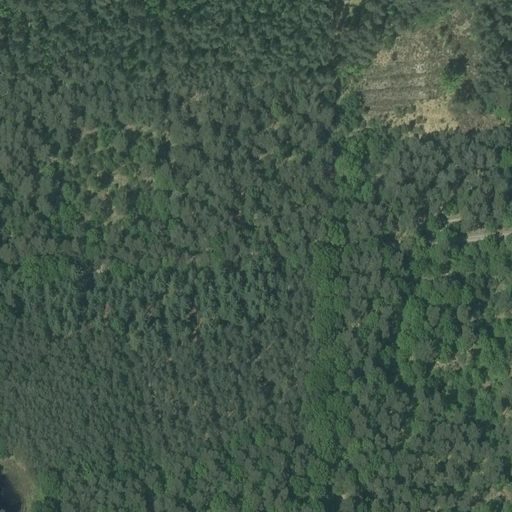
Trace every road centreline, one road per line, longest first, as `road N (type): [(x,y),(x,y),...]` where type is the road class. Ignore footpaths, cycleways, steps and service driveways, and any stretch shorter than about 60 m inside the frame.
road 1 (track): [(331,511),(335,0)]
road 2 (track): [(511,237),(171,263)]
road 3 (track): [(171,263),(168,0)]
road 4 (track): [(0,275),(171,263)]
